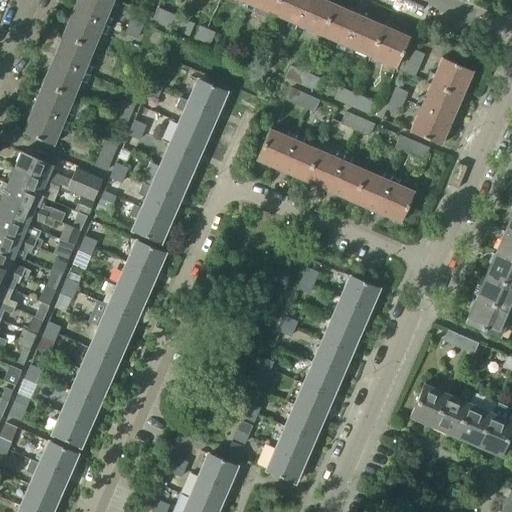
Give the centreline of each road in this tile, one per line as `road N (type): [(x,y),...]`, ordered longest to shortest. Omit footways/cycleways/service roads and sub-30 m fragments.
road 1 (residential): [(83,511),(220,196),(239,189),(430,269)]
road 2 (residential): [(324,511),(430,269)]
road 3 (residential): [(430,269),(511,77)]
